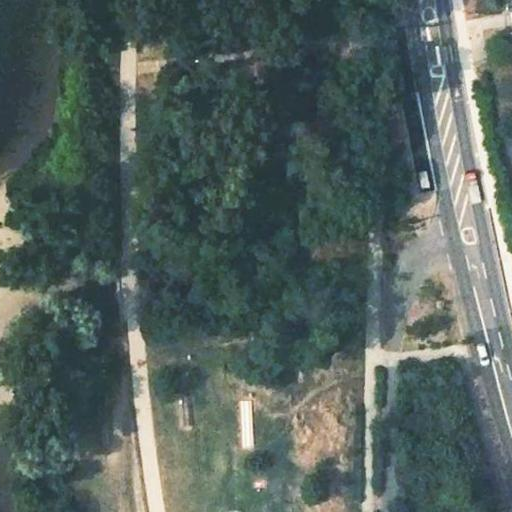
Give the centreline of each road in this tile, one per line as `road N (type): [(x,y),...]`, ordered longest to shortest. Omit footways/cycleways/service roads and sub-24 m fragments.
road 1 (residential): [(470,237),(401,270),(389,511)]
road 2 (primary): [(408,0),(447,217),(470,237)]
road 3 (primary): [(470,237),(479,209),(445,0)]
road 4 (primary): [(511,392),(470,237)]
